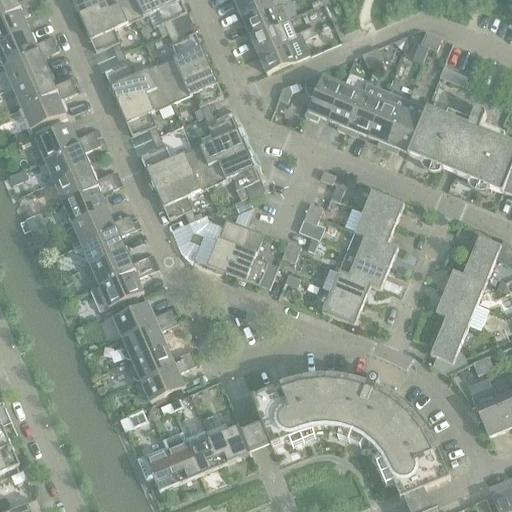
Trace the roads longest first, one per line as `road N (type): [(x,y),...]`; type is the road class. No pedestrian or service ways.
road 1 (residential): [(238,92),(426,15),(511,50)]
road 2 (residential): [(170,267),(54,0)]
road 3 (residential): [(446,201),(252,124),(238,92)]
road 4 (residential): [(328,346),(218,376),(170,267)]
road 5 (residential): [(328,346),(170,267)]
road 6 (residential): [(77,511),(11,358)]
road 7 (residential): [(486,471),(449,401),(389,351)]
